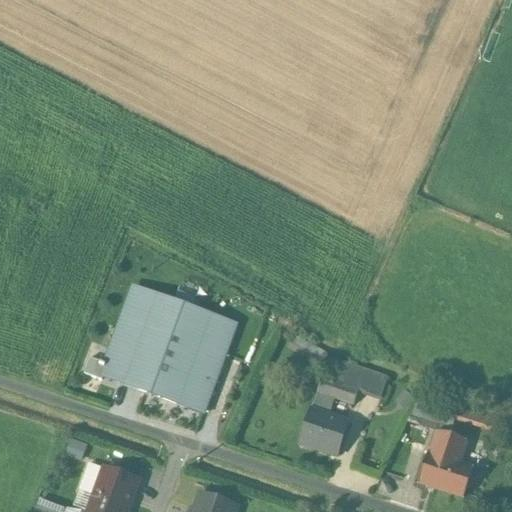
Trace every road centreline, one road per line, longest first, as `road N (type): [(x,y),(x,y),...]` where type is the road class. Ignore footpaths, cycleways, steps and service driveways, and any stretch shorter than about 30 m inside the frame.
road 1 (unclassified): [(402,511),(185,442)]
road 2 (unclassified): [(185,442),(0,380)]
